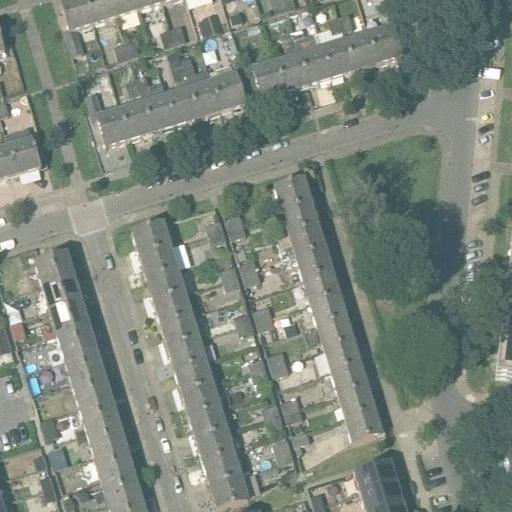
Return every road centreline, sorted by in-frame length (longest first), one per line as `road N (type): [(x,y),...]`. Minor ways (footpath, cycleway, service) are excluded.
road 1 (residential): [(88,217),(471,100)]
road 2 (residential): [(451,418),(471,100)]
road 3 (residential): [(183,511),(88,217)]
